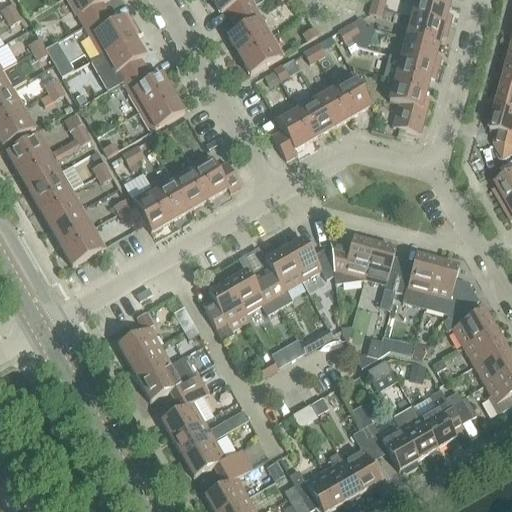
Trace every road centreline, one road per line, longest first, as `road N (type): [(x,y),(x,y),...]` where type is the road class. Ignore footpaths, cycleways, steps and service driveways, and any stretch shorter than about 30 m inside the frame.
road 1 (residential): [(275,194),(163,0)]
road 2 (tertiary): [(142,511),(41,331)]
road 3 (residential): [(435,172),(480,0)]
road 4 (residential): [(275,194),(353,152),(435,172)]
road 5 (residential): [(246,400),(164,260)]
road 6 (residential): [(511,310),(435,172)]
road 7 (residential): [(388,511),(511,436)]
road 8 (residential): [(41,331),(164,260)]
road 9 (residential): [(164,260),(275,194)]
